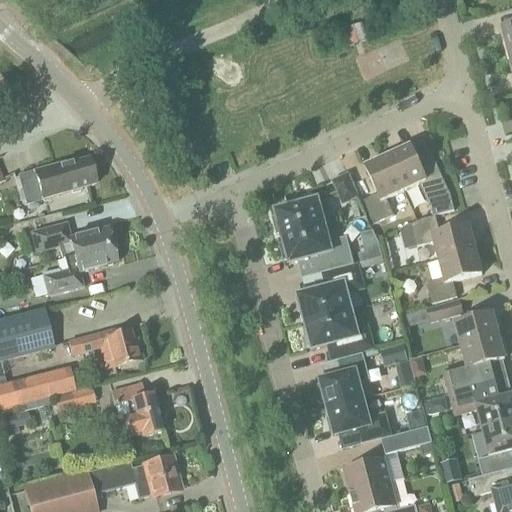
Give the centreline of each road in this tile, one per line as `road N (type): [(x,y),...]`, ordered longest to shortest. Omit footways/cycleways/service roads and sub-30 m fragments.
road 1 (residential): [(231,198),(317,511)]
road 2 (tertiary): [(242,511),(162,226)]
road 3 (residential): [(463,87),(231,198)]
road 4 (track): [(78,98),(283,0)]
road 5 (residential): [(511,270),(463,87)]
road 6 (tertiary): [(162,226),(118,146),(78,98)]
